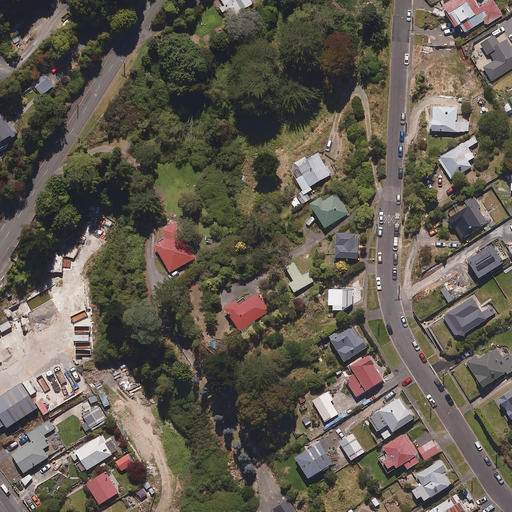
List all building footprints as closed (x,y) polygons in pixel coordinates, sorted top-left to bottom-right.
[(251,0),(220,0),(229,15),(252,2),(251,0)] [(442,0),(440,2),(454,25),(459,22),(465,32),(484,20),(486,24),(502,14),(493,0),(488,0),(478,6),(474,0),(442,0)] [(499,42),(494,33),(480,42),(487,54),(490,52),(495,60),(484,67),(491,79),(511,66),(511,44),(511,45),(507,37),(499,42)] [(458,82),(458,68),(437,68),(437,81),(431,81),(431,93),(471,93),(471,82),(458,82)] [(45,73),(30,85),(39,96),(53,85),(45,73)] [(505,80),(504,81),(503,81),(503,82),(502,83),(502,84),(502,85),(502,86),(502,88),(503,88),(503,89),(504,90),(505,91),(506,91),(507,91),(508,92),(509,91),(510,91),(511,91),(511,90),(511,89),(511,80),(511,81),(511,80),(510,80),(509,79),(508,79),(507,79),(506,80),(505,80)] [(455,120),(456,106),(432,105),(431,131),(468,132),(469,121),(455,120)] [(11,125),(2,112),(0,113),(0,148),(21,135),(13,124),(11,125)] [(478,141),(475,135),(438,157),(451,179),(472,166),(468,160),(474,157),(468,147),(478,141)] [(331,173),(318,149),(305,156),(304,154),(292,161),(290,170),(301,190),(331,173)] [(257,190),(261,183),(250,177),(246,184),(257,190)] [(321,199),(319,195),(308,201),(324,227),(348,212),(335,190),(321,199)] [(463,200),(467,205),(446,218),(451,227),(456,223),(463,235),(487,222),(478,207),(481,206),(474,194),(463,200)] [(507,205),(499,205),(499,215),(507,215),(507,205)] [(195,258),(174,220),(159,228),(164,237),(153,243),(169,272),(195,258)] [(359,233),(334,231),(332,255),(357,258),(359,233)] [(301,275),(292,260),(283,265),(292,279),(287,282),(292,292),(313,281),(307,271),(301,275)] [(354,289),(327,288),(326,304),(331,304),(331,309),(341,310),(353,302),(354,289)] [(239,304),(235,298),(222,306),(237,330),(268,311),(257,293),(239,304)] [(505,297),(495,303),(501,313),(511,306),(505,297)] [(472,298),(442,315),(453,334),(464,336),(464,332),(498,312),(494,304),(481,312),(472,298)] [(0,332),(12,326),(8,319),(0,323),(0,332)] [(366,347),(352,325),(336,335),(333,331),(326,335),(342,362),(366,347)] [(475,354),(465,360),(481,387),(511,369),(511,353),(511,352),(503,356),(497,347),(479,357),(475,354)] [(383,379),(367,354),(346,366),(351,374),(345,378),(356,396),(383,379)] [(140,391),(133,374),(119,380),(126,397),(140,391)] [(0,395),(0,426),(5,423),(7,427),(39,406),(22,381),(0,395)] [(511,420),(511,387),(497,397),(511,420)] [(70,399),(64,388),(52,395),(58,406),(70,399)] [(328,389),(311,398),(323,421),(337,413),(330,400),(334,400),(328,389)] [(94,392),(88,395),(91,403),(98,400),(94,392)] [(407,410),(399,396),(366,417),(376,432),(387,425),(391,432),(413,418),(412,416),(414,414),(410,408),(407,410)] [(107,418),(99,405),(83,414),(87,421),(82,424),(86,430),(107,418)] [(306,415),(299,419),(303,426),(310,422),(306,415)] [(55,428),(50,419),(28,433),(32,440),(12,453),(24,471),(49,455),(44,447),(50,444),(46,439),(48,438),(46,434),(55,428)] [(365,451),(353,432),(339,441),(351,460),(365,451)] [(417,453),(405,432),(381,446),(386,454),(380,458),(387,469),(393,465),(394,467),(403,462),(407,468),(418,461),(414,455),(417,453)] [(113,453),(101,433),(76,448),(87,468),(113,453)] [(439,451),(432,439),(417,448),(424,460),(439,451)] [(331,463),(319,441),(294,456),(306,477),(331,463)] [(128,453),(116,461),(122,471),(134,463),(128,453)] [(447,469),(440,459),(415,474),(421,483),(410,490),(416,499),(420,496),(423,500),(451,483),(443,471),(447,469)] [(416,476),(411,469),(404,474),(408,481),(416,476)] [(120,491),(107,470),(87,482),(101,503),(120,491)] [(33,478),(29,473),(20,481),(25,486),(33,478)] [(151,485),(148,480),(143,483),(146,488),(151,485)] [(456,492),(423,511),(457,511),(463,509),(461,505),(463,504),(456,492)]
